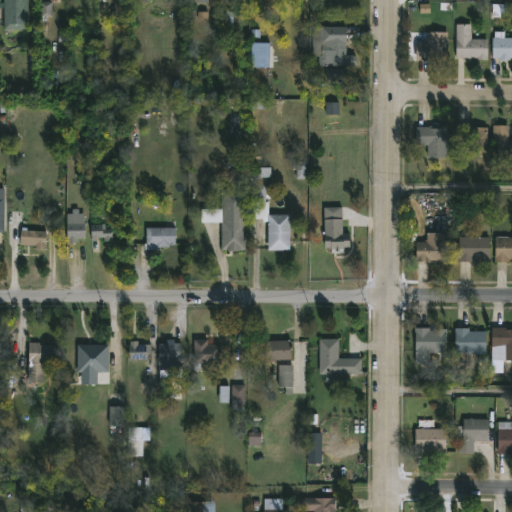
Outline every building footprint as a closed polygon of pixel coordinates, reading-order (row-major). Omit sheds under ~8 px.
[(29,0),(30,29),(5,29),(4,8),(1,8),(1,16),(0,16),(0,0),(1,3),(4,2),(4,0),(29,0)] [(499,15),(492,16),(491,4),(511,3),(511,13),(499,14),(499,15)] [(470,24),(470,39),(488,39),(488,58),(455,58),(455,24),(470,24)] [(347,41),(347,56),(357,56),(357,65),(320,65),(320,55),(322,55),(322,27),(347,27),(347,41)] [(503,31),(503,37),(511,37),(511,57),(508,57),(508,60),(498,60),(498,57),(491,57),(493,31),(503,31)] [(417,60),(415,60),(414,43),(426,43),(426,32),(446,32),(446,59),(417,60)] [(478,125),(478,127),(486,127),(487,153),(466,153),(466,142),(459,142),(459,125),(478,125)] [(507,129),(507,140),(511,140),(511,163),(497,163),(497,143),(491,143),(491,125),(507,125),(507,129)] [(444,128),(444,157),(424,157),(424,145),(413,145),(413,127),(444,126),(444,128)] [(266,177),(266,185),(268,185),(268,201),(270,201),(270,215),(255,215),(255,177),(253,177),(254,167),(273,168),(273,177),(266,177)] [(235,189),(235,207),(246,207),(247,249),(223,249),(222,189),(235,189)] [(340,219),(341,232),(347,232),(348,246),(342,246),(342,249),(338,249),(338,251),(333,251),(333,249),(328,249),(328,248),(322,248),(322,206),(340,206),(340,219)] [(291,250),(269,250),(269,215),(291,215),(291,250)] [(78,220),(78,223),(85,222),(85,238),(76,239),(76,243),(70,243),(70,239),(68,239),(67,223),(73,223),(73,220),(78,220)] [(104,226),(92,226),(92,242),(112,242),(112,233),(104,233),(104,226)] [(162,247),(162,248),(149,248),(148,228),(177,228),(177,245),(162,247)] [(48,231),(47,250),(36,249),(37,246),(21,245),(21,230),(48,231)] [(418,261),(415,261),(415,241),(423,241),(423,239),(426,239),(426,232),(446,232),(445,260),(418,261)] [(511,234),(511,258),(508,258),(508,261),(494,260),(494,236),(511,234)] [(468,235),(489,236),(489,261),(476,261),(476,258),(473,258),(472,261),(457,260),(458,236),(468,235)] [(511,359),(489,359),(490,326),(511,326),(511,359)] [(428,327),(428,329),(432,329),(432,328),(445,328),(446,352),(428,352),(428,363),(414,363),(414,327),(428,327)] [(485,330),(484,354),(452,351),(453,327),(468,327),(468,330),(485,330)] [(337,338),(337,357),(360,357),(360,374),(317,373),(318,338),(337,338)] [(176,339),(176,343),(183,342),(183,377),(161,377),(159,343),(168,343),(168,339),(176,339)] [(210,339),(210,343),(223,343),(223,364),(202,364),(202,367),(196,367),(196,339),(210,339)] [(293,340),(293,359),(268,361),(268,339),(293,340)] [(145,360),(132,360),(132,340),(140,340),(140,343),(153,343),(153,359),(145,360)] [(42,342),(42,344),(55,344),(55,361),(46,361),(46,383),(31,383),(31,342),(42,342)] [(99,344),(99,346),(111,346),(111,371),(79,371),(79,344),(99,344)] [(295,364),(294,394),(287,394),(287,386),(279,386),(279,364),(295,364)] [(246,400),(246,409),(234,409),(233,384),(247,384),(247,400),(246,400)] [(123,395),(123,406),(125,406),(125,425),(111,425),(113,395),(123,395)] [(488,420),(487,440),(473,439),(473,453),(457,453),(458,439),(456,439),(456,424),(462,425),(463,418),(488,419),(488,420)] [(443,428),(444,452),(414,452),(414,428),(438,428),(438,419),(443,419),(443,428)] [(497,453),(497,420),(511,420),(511,450),(511,451),(511,453),(497,453)] [(144,448),(128,448),(128,427),(144,427),(144,448)] [(212,496),(212,499),(216,499),(217,511),(189,511),(189,501),(200,500),(200,496),(212,496)] [(283,497),(283,509),(291,509),(291,511),(265,511),(265,497),(283,497)] [(339,509),(339,511),(330,510),(330,511),(312,511),(312,510),(299,510),(300,497),(339,497),(339,509)]
